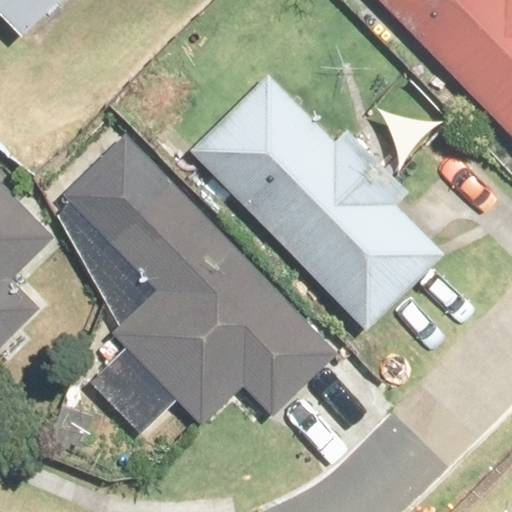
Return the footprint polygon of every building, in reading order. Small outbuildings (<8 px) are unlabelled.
[(0,0),(0,5),(43,47),(89,0),(0,0)] [(511,0),(377,0),(511,131),(511,0)] [(366,129),(344,151),(270,77),(199,148),(379,327),(450,255),(402,208),(424,186),(366,129)] [(132,131),(62,201),(152,291),(81,362),(153,434),(187,400),(217,430),(254,393),(283,421),(353,351),(132,131)] [(0,169),(0,353),(51,305),(28,281),(69,242),(0,169)]
